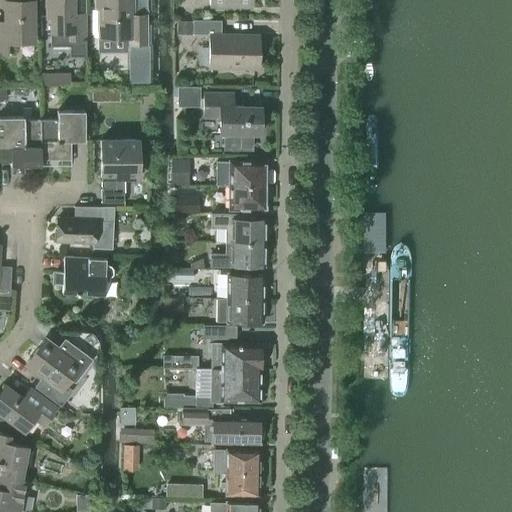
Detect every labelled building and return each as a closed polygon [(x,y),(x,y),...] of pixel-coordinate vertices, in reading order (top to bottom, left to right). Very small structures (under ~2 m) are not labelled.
[(73,0),(44,0),(45,18),(49,18),(49,46),(68,46),(68,56),(85,56),(85,13),(73,13),(73,0)] [(131,14),(130,0),(93,0),(94,9),(99,9),(99,34),(127,34),(127,45),(128,45),(145,45),(145,14),(131,14)] [(0,21),(0,54),(6,55),(6,40),(32,41),(31,1),(5,1),(5,21),(0,21)] [(220,34),(220,23),(220,20),(192,20),(192,34),(209,34),(208,69),(259,69),(259,35),(220,34)] [(145,45),(128,45),(129,82),(145,82),(145,45)] [(177,83),(177,103),(199,104),(199,84),(177,83)] [(260,135),(260,106),(232,106),(232,92),(205,92),(204,117),(220,117),(220,134),(260,135)] [(57,118),(40,118),(40,159),(41,159),(70,159),(70,140),(84,140),(84,110),(57,110),(57,118)] [(23,116),(0,116),(0,160),(10,160),(10,165),(41,165),(41,159),(40,159),(40,118),(23,118),(23,116)] [(218,132),(218,118),(204,117),(204,132),(218,132)] [(100,139),(100,202),(123,202),(123,176),(137,176),(137,139),(100,139)] [(170,181),(189,182),(189,157),(170,156),(170,181)] [(216,161),(216,185),(229,186),(229,161),(216,161)] [(229,161),(229,186),(264,186),(264,183),(266,183),(266,172),(264,172),(264,162),(229,161)] [(264,188),(264,186),(229,186),(229,209),(264,209),(264,199),(266,199),(266,188),(264,188)] [(186,195),(174,195),(174,213),(198,213),(198,200),(186,200),(186,195)] [(111,249),(113,206),(73,206),(73,217),(57,217),(56,241),(92,242),(92,248),(111,249)] [(230,228),(230,241),(262,242),(262,239),(265,237),(265,229),(262,227),(262,218),(231,218),(231,213),(210,213),(210,228),(230,228)] [(230,253),(210,253),(210,264),(261,265),(262,254),(265,253),(265,245),(262,243),(262,242),(230,241),(230,253)] [(62,293),(104,294),(104,277),(109,277),(112,273),(112,269),(109,265),(105,264),(105,258),(63,256),(62,271),(54,271),(54,283),(62,284),(62,293)] [(0,293),(9,294),(10,270),(0,269),(0,293)] [(227,274),(227,297),(261,298),(261,296),(264,296),(264,285),(261,285),(261,274),(227,274)] [(261,301),(261,298),(227,297),(227,322),(261,322),(261,312),(264,312),(264,301),(261,301)] [(235,326),(203,325),(203,337),(235,338),(235,326)] [(60,350),(44,338),(25,364),(42,376),(34,386),(60,405),(72,390),(65,384),(86,355),(64,339),(63,340),(66,342),(60,350)] [(211,343),(211,368),(260,369),(260,368),(261,368),(261,356),(263,354),(263,348),(261,346),(261,343),(211,343)] [(260,370),(260,369),(211,368),(211,395),(211,400),(212,400),(259,400),(260,380),(262,378),(262,373),(260,370)] [(4,384),(0,390),(0,413),(23,431),(34,417),(43,424),(56,407),(35,391),(27,401),(4,384)] [(211,395),(182,394),(182,407),(212,407),(212,400),(211,400),(211,395)] [(135,404),(120,405),(121,422),(136,421),(135,404)] [(212,407),(182,407),(182,424),(207,424),(207,419),(211,419),(212,416),(229,417),(229,407),(212,407)] [(260,418),(229,417),(212,416),(211,419),(211,440),(259,441),(259,439),(262,439),(262,428),(260,428),(260,418)] [(155,439),(154,424),(120,426),(121,441),(155,439)] [(0,474),(20,479),(27,446),(8,442),(9,435),(0,433),(0,474)] [(137,444),(124,444),(124,456),(136,456),(137,444)] [(213,472),(226,472),(259,472),(259,449),(226,448),(226,449),(214,449),(213,472)] [(258,494),(259,472),(226,472),(225,493),(258,494)] [(18,511),(25,480),(20,479),(0,474),(0,509),(0,508),(18,511)] [(176,484),(164,484),(164,497),(176,497),(176,484)] [(258,511),(258,502),(226,502),(226,503),(210,502),(209,511),(258,511)]
